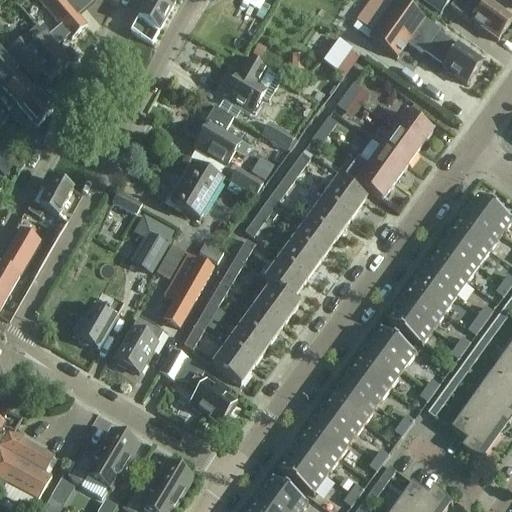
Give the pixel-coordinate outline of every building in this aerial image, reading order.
[(34,0),(59,28),(47,38),(56,49),(68,38),(71,41),(86,28),(77,18),(94,3),(90,0),(34,0)] [(150,46),(175,3),(169,0),(149,0),(137,22),(136,22),(129,34),(150,46)] [(384,0),(369,0),(354,22),(371,35),(367,41),(396,61),(406,46),(421,57),(428,48),(446,61),(440,70),(466,87),(481,65),(456,48),(437,35),(439,33),(424,22),(395,2),(392,6),(384,0)] [(414,0),(439,18),(451,0),(414,0)] [(497,44),(511,22),(481,0),(456,0),(450,9),(470,24),(497,44)] [(34,45),(26,36),(7,53),(25,75),(34,67),(48,84),(68,67),(44,38),(34,45)] [(251,56),(259,61),(266,51),(257,46),(251,56)] [(0,86),(6,93),(23,78),(0,52),(0,86)] [(250,119),(252,116),(255,116),(261,106),(259,104),(266,92),(258,88),(266,75),(243,61),(232,83),(235,85),(226,104),(250,119)] [(303,66),(290,66),(290,76),(303,76),(303,66)] [(23,78),(6,93),(37,129),(52,112),(23,78)] [(345,97),(344,98),(352,104),(361,92),(353,86),(345,97)] [(344,98),(336,110),(344,116),(352,104),(344,98)] [(226,171),(241,144),(224,135),(232,121),(213,110),(200,131),(203,134),(193,152),(226,171)] [(405,116),(393,133),(419,152),(432,135),(405,116)] [(319,132),(328,138),(336,126),(328,120),(319,132)] [(287,154),(294,142),(268,126),(261,138),(287,154)] [(18,157),(27,150),(26,149),(15,135),(11,130),(2,138),(18,157)] [(319,132),(311,144),(319,150),(328,138),(319,132)] [(393,133),(380,150),(406,169),(419,152),(393,133)] [(380,150),(368,167),(394,187),(406,169),(380,150)] [(286,177),(294,183),(309,163),(301,157),(286,177)] [(252,177),(265,184),(274,169),(261,161),(252,177)] [(394,187),(368,167),(355,185),(381,204),(394,187)] [(198,224),(221,186),(191,168),(169,206),(198,224)] [(255,199),(262,187),(236,171),(228,184),(229,185),(226,191),(237,197),(241,191),(255,199)] [(280,203),(294,183),(286,177),(272,197),(280,203)] [(322,202),(350,223),(365,203),(337,182),(322,202)] [(58,219),(72,193),(53,183),(38,209),(58,219)] [(134,219),(141,208),(115,194),(110,205),(134,219)] [(265,223),(280,203),(272,197),(257,217),(265,223)] [(467,213),(501,238),(511,223),(511,222),(478,198),(467,213)] [(335,243),(350,223),(322,202),(307,223),(335,243)] [(455,229),(490,254),(501,238),(467,213),(455,229)] [(252,241),(265,223),(257,217),(244,235),(252,241)] [(143,243),(129,267),(150,279),(168,248),(166,247),(173,236),(142,218),(132,236),(143,243)] [(321,263),(335,243),(307,223),(292,243),(321,263)] [(35,234),(39,228),(34,225),(30,231),(24,228),(16,242),(14,241),(0,264),(0,309),(18,278),(19,278),(34,252),(33,251),(41,237),(35,234)] [(444,245),(479,270),(490,254),(455,229),(444,245)] [(234,263),(242,268),(253,248),(245,243),(234,263)] [(306,284),(321,263),(292,243),(278,263),(306,284)] [(199,254),(198,256),(216,266),(217,264),(222,256),(222,255),(204,245),(199,254)] [(433,260),(468,285),(479,270),(444,245),(433,260)] [(176,298),(163,322),(178,331),(212,272),(195,263),(186,258),(166,293),(176,298)] [(421,276),(456,301),(468,285),(433,260),(421,276)] [(229,289),(242,268),(234,263),(221,284),(229,289)] [(291,304),(306,284),(278,263),(263,283),(270,288),(291,304)] [(410,292),(444,317),(456,301),(421,276),(410,292)] [(511,281),(508,279),(502,288),(508,293),(509,293),(511,289),(511,281)] [(216,311),(229,289),(221,284),(208,306),(216,311)] [(298,308),(291,304),(270,288),(255,308),(283,329),(298,308)] [(502,288),(496,295),(503,301),(509,293),(508,293),(502,288)] [(398,308),(433,333),(444,317),(410,292),(398,308)] [(435,421),(511,313),(511,300),(428,416),(435,421)] [(116,320),(122,310),(112,304),(105,315),(93,308),(74,340),(97,353),(116,321),(116,320)] [(204,332),(216,311),(208,306),(195,327),(204,332)] [(268,349),(283,329),(255,308),(240,328),(268,349)] [(387,324),(421,349),(433,333),(398,308),(387,324)] [(486,310),(479,318),(486,323),(487,324),(494,316),(486,310)] [(479,318),(473,326),(481,332),(487,324),(486,323),(479,318)] [(162,335),(137,321),(132,331),(131,331),(113,363),(139,378),(157,346),(156,345),(162,335)] [(191,353),(204,332),(195,327),(183,348),(191,353)] [(254,369),(268,349),(240,328),(226,348),(254,369)] [(369,348),(404,373),(416,356),(382,331),(369,348)] [(463,340),(457,349),(463,354),(465,355),(471,346),(463,340)] [(239,389),(254,369),(226,348),(211,368),(239,389)] [(356,366),(391,391),(404,373),(369,348),(356,366)] [(457,349),(450,357),(459,363),(465,355),(463,354),(457,349)] [(511,350),(501,366),(511,373),(511,350)] [(173,383),(186,362),(171,353),(158,375),(173,383)] [(343,384),(378,409),(391,391),(356,366),(343,384)] [(511,373),(501,366),(477,399),(511,424),(511,373)] [(205,384),(196,377),(195,376),(188,386),(198,394),(189,407),(191,409),(190,411),(199,417),(201,415),(218,428),(221,424),(223,425),(229,416),(227,415),(234,404),(205,383),(205,384)] [(432,383),(426,392),(433,397),(434,398),(440,389),(432,383)] [(331,401),(366,426),(378,409),(343,384),(331,401)] [(426,392),(420,400),(428,406),(434,398),(433,397),(426,392)] [(509,430),(511,425),(511,424),(477,399),(452,433),(468,444),(463,452),(466,454),(470,457),(474,459),(478,461),(482,462),(487,463),(487,462),(483,461),(507,428),(509,430)] [(318,419),(353,444),(366,426),(331,401),(318,419)] [(407,418),(400,427),(409,433),(415,424),(407,418)] [(305,436),(340,461),(353,444),(318,419),(305,436)] [(400,427),(394,435),(402,441),(409,433),(400,427)] [(6,433),(0,442),(0,481),(6,485),(37,503),(52,478),(45,474),(53,460),(6,433)] [(80,458),(67,480),(80,488),(79,490),(100,502),(106,492),(110,494),(136,449),(110,434),(92,464),(80,458)] [(293,454),(327,479),(340,461),(305,436),(293,454)] [(380,453),(375,462),(383,468),(389,459),(388,459),(380,453)] [(293,454),(279,473),(314,498),(327,479),(293,454)] [(375,462),(369,470),(376,475),(377,476),(383,468),(375,462)] [(140,511),(172,511),(191,481),(165,466),(147,497),(135,490),(122,511),(140,511)] [(368,511),(396,475),(389,470),(358,511),(368,511)] [(264,498),(282,511),(303,511),(307,508),(273,483),(262,497),(264,498)] [(395,511),(446,511),(449,507),(452,511),(453,510),(451,506),(448,503),(445,499),(442,496),(438,494),(434,491),(429,499),(414,487),(395,511)] [(349,496),(357,502),(363,494),(362,493),(355,488),(349,496)] [(349,496),(343,505),(350,510),(352,511),(357,502),(349,496)] [(282,511),(264,498),(262,497),(257,504),(251,511),(282,511)] [(50,501),(43,510),(46,511),(60,511),(62,510),(50,501)]
